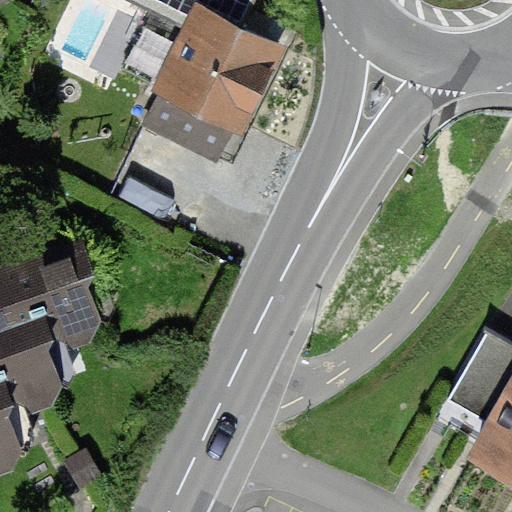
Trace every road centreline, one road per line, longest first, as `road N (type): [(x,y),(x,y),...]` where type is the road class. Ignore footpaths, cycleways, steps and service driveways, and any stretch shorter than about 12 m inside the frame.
road 1 (tertiary): [(172,511),(345,167)]
road 2 (tertiary): [(355,6),(345,167)]
road 3 (tertiary): [(345,167),(458,65)]
road 4 (primary): [(355,6),(382,37),(417,58),(458,65)]
